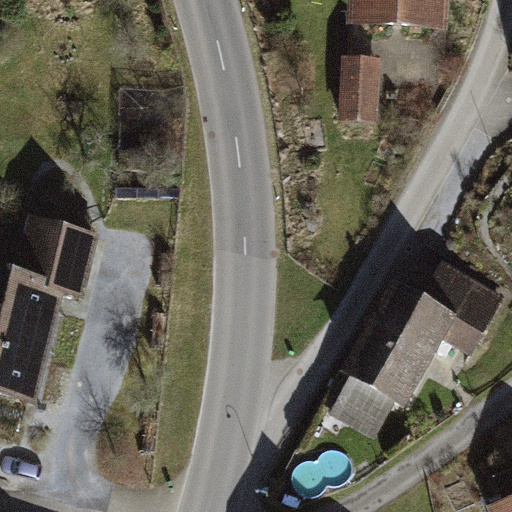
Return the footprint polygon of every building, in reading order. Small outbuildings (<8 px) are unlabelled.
[(361,0),(360,22),(438,26),(438,0),(361,0)] [(374,122),(375,93),(344,91),(343,121),(374,122)] [(93,238),(35,224),(21,282),(0,277),(0,393),(28,400),(54,290),(79,296),(93,238)] [(391,399),(396,402),(425,350),(435,356),(445,337),(471,352),(501,299),(443,267),(423,303),(401,290),(352,378),(391,399)] [(391,399),(352,378),(333,412),(372,434),(391,399)] [(511,472),(494,479),(506,508),(511,505),(511,472)]
